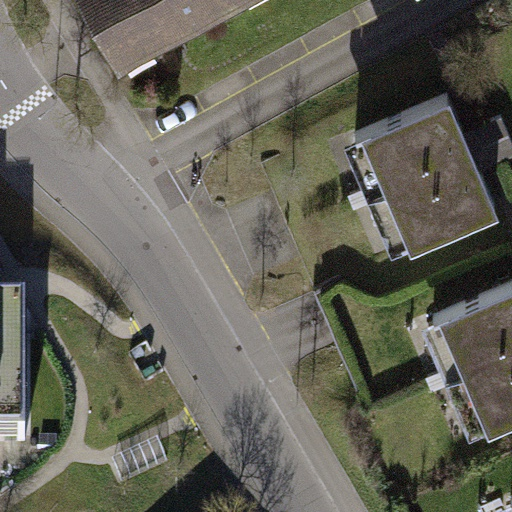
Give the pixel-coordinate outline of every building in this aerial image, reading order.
[(129,0),(156,53),(259,0),(129,0)] [(448,84),(343,129),(368,186),(473,141),(448,84)] [(473,141),(368,186),(393,243),(497,198),(473,141)] [(511,272),(422,311),(447,368),(511,340),(511,272)] [(0,441),(20,441),(16,308),(0,307),(0,441)] [(511,340),(447,368),(472,426),(511,408),(511,340)] [(511,511),(511,489),(500,494),(507,511),(511,511)]
